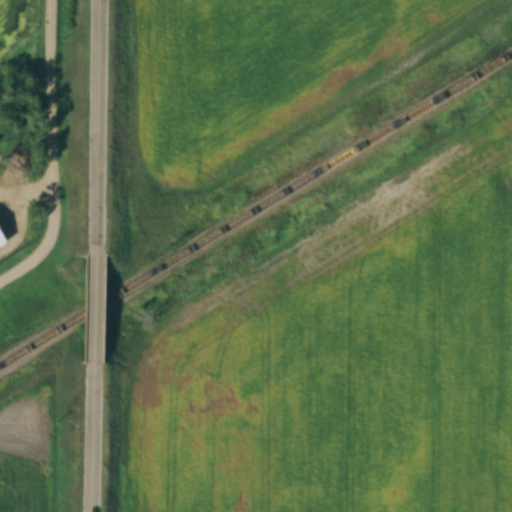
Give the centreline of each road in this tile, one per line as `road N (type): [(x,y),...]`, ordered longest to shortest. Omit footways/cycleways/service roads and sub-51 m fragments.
road 1 (residential): [(58,0),(61,217),(56,241),(41,258),(0,284)]
road 2 (tertiary): [(101,255),(106,0)]
road 3 (tertiary): [(97,511),(101,349)]
